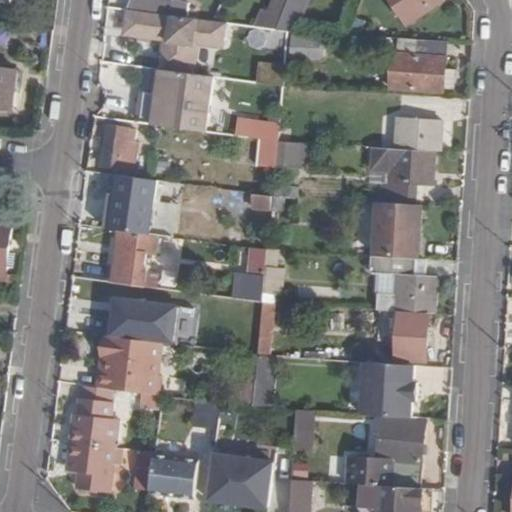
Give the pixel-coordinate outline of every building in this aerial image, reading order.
[(131,0),(127,11),(190,19),(191,4),(175,2),(175,0),(131,0)] [(272,0),(268,13),(261,11),(254,27),(278,31),(289,1),(286,0),(272,0)] [(289,0),(289,1),(278,31),(290,32),(292,32),(300,33),(312,0),(289,0)] [(446,2),(444,0),(389,0),(408,28),(446,2)] [(190,19),(127,11),(126,25),(131,25),(130,32),(165,38),(170,38),(169,48),(164,47),(162,60),(200,64),(203,42),(222,45),(223,37),(228,38),(229,25),(225,24),(190,19)] [(354,17),(346,36),(350,36),(362,37),(368,23),(354,17)] [(38,47),(48,48),(49,32),(41,31),(38,47)] [(291,60),(321,61),(323,48),(324,35),(300,33),(292,32),(291,60)] [(346,36),(324,35),(323,48),(349,49),(350,36),(346,36)] [(447,57),(448,57),(449,43),(398,40),(397,54),(395,54),(393,92),(444,95),(447,57)] [(262,61),(258,82),(285,86),(289,65),(262,61)] [(18,71),(0,69),(0,108),(13,110),(18,71)] [(154,126),(161,71),(155,71),(152,94),(147,93),(142,124),(154,126)] [(216,79),(161,71),(154,126),(209,133),(216,79)] [(444,121),(399,119),(397,151),(436,153),(442,154),(444,121)] [(254,122),(252,139),(263,141),(280,143),(281,124),(254,122)] [(129,130),(106,127),(101,168),(135,173),(139,145),(140,132),(129,130)] [(261,167),(277,169),(280,143),(263,141),(261,167)] [(300,144),(280,143),(277,169),(298,169),(300,144)] [(373,182),(384,183),(383,204),(410,206),(412,185),(435,185),(436,153),(397,151),(374,149),(373,182)] [(161,182),(119,176),(112,231),(119,231),(154,237),(161,182)] [(301,188),(275,187),(274,198),(287,198),(301,200),(301,188)] [(271,197),(255,195),(253,210),(270,212),(271,197)] [(287,198),(274,198),(273,209),(286,211),(287,198)] [(383,204),(379,204),(375,258),(419,260),(423,207),(410,206),(383,204)] [(0,281),(7,282),(15,218),(0,215),(0,281)] [(154,237),(119,231),(112,284),(145,288),(148,268),(146,268),(147,254),(157,255),(160,237),(154,237)] [(267,269),(269,252),(253,250),(250,302),(264,304),(265,294),(267,269)] [(282,252),(269,251),(269,252),(267,269),(281,270),(282,252)] [(398,296),(381,296),(380,311),(406,313),(430,314),(436,315),(439,277),(425,277),(426,261),(419,260),(375,258),(374,273),(399,276),(398,296)] [(281,270),(267,269),(265,294),(284,296),(286,271),(281,270)] [(178,280),(176,292),(188,294),(190,282),(178,280)] [(104,286),(90,284),(86,311),(101,313),(102,307),(104,286)] [(130,290),(104,286),(102,307),(128,310),(130,290)] [(352,289),(351,303),(370,304),(371,290),(352,289)] [(277,304),(264,304),(259,355),(272,357),(277,304)] [(406,362),(427,362),(430,314),(406,313),(405,345),(401,345),(400,353),(406,353),(406,362)] [(102,336),(95,388),(101,389),(117,391),(138,393),(150,395),(164,397),(166,377),(163,377),(168,345),(144,342),(102,336)] [(259,355),(243,353),(241,372),(257,373),(259,355)] [(272,357),(259,355),(257,373),(256,386),(253,408),(275,410),(280,357),(272,357)] [(417,366),(368,363),(367,376),(366,377),(364,415),(383,416),(415,419),(416,401),(420,401),(421,382),(415,382),(417,366)] [(253,408),(256,386),(239,384),(236,406),(239,406),(253,408)] [(77,427),(73,426),(69,461),(73,461),(71,474),(78,475),(77,489),(111,494),(120,422),(113,421),(117,391),(101,389),(95,388),(82,386),(78,416),(77,427)] [(164,397),(150,395),(148,408),(163,410),(165,397),(164,397)] [(221,404),(197,401),(193,426),(218,429),(221,404)] [(236,406),(221,404),(218,429),(213,462),(232,464),(239,406),(236,406)] [(312,412),(298,411),(296,446),(311,446),(312,412)] [(378,458),(348,456),(347,483),(423,489),(424,466),(423,466),(427,419),(415,419),(383,416),(378,458)] [(156,459),(156,455),(141,452),(139,468),(141,468),(139,490),(151,492),(156,459)] [(151,492),(195,499),(200,465),(156,459),(151,492)] [(311,466),(294,465),(294,478),(294,479),(310,480),(311,466)] [(294,478),(213,468),(208,504),(270,511),(291,511),(293,482),(294,479),(294,478)] [(312,511),(315,483),(293,482),(291,511),(312,511)] [(433,511),(435,490),(423,489),(347,483),(344,511),(433,511)]
